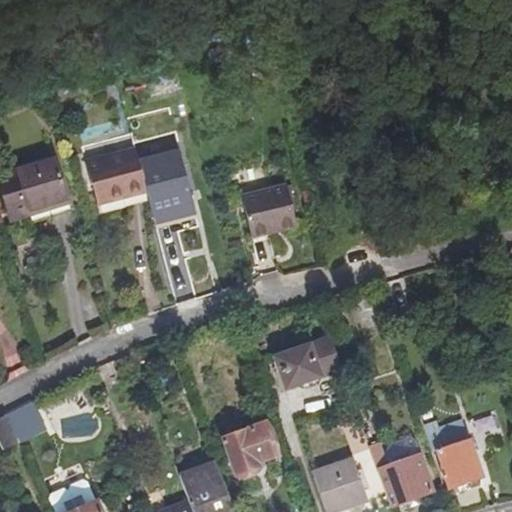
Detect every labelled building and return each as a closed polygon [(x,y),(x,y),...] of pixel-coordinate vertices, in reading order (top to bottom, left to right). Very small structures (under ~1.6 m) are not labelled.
[(95,206),(123,198),(144,194),(139,173),(133,150),(84,162),(95,206)] [(55,164),(0,177),(0,188),(10,225),(67,210),(55,164)] [(169,165),(139,173),(144,194),(151,221),(180,214),(182,219),(193,216),(192,211),(181,168),(170,170),(169,165)] [(274,231),(292,227),(282,189),(238,200),(249,242),(276,235),(274,231)] [(125,207),(123,198),(95,206),(97,214),(125,207)] [(194,220),(193,216),(182,219),(180,214),(151,221),(154,230),(194,220)] [(293,232),(292,227),(274,231),(276,235),(293,232)] [(335,368),(324,336),(270,354),(281,387),(335,368)] [(2,416),(0,417),(0,442),(12,438),(2,416)] [(439,441),(461,436),(458,421),(436,427),(439,441)] [(242,431),(218,439),(233,477),(256,471),(254,462),(272,455),(262,424),(257,426),(254,422),(242,425),(242,431)] [(430,423),(418,426),(427,456),(433,454),(446,492),(462,487),(465,494),(477,491),(474,484),(477,482),(464,444),(439,451),(430,423)] [(371,438),(361,440),(383,501),(384,503),(425,489),(412,451),(380,461),(371,438)] [(309,472),(322,511),(341,511),(340,506),(362,498),(349,459),(309,472)] [(188,501),(192,511),(233,511),(215,464),(179,478),(188,501)] [(46,496),(44,501),(49,511),(95,511),(92,503),(82,484),(78,482),(63,488),(63,492),(60,490),(46,496)] [(157,511),(192,511),(188,501),(157,511)] [(368,506),(370,511),(386,511),(384,503),(383,501),(368,506)]
